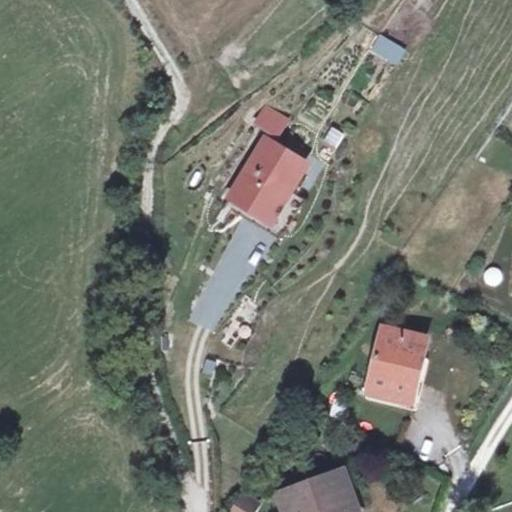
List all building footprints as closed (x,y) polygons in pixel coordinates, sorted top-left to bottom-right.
[(253,126),(280,139),(290,118),(262,105),(253,126)] [(239,196),(281,220),(294,199),(290,197),(312,159),(273,137),(239,196)] [(378,385),(422,395),(437,333),(393,323),(378,385)] [(282,497),(287,511),(362,511),(346,471),(282,497)] [(256,511),(265,500),(249,489),(235,510),(238,511),(256,511)]
